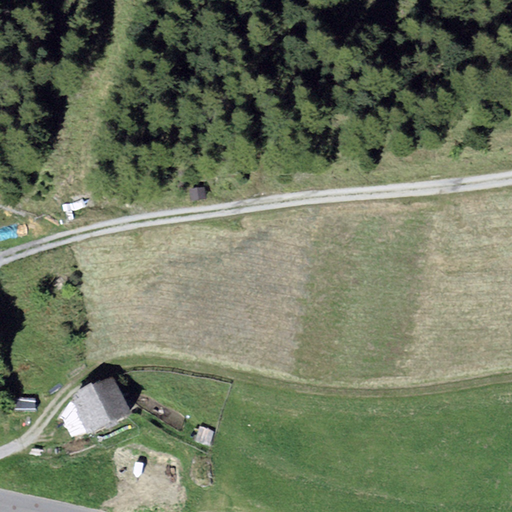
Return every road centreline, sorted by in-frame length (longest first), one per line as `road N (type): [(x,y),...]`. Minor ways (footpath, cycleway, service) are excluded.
road 1 (track): [(511,374),(384,392),(318,389),(129,354),(96,363),(0,448)]
road 2 (track): [(0,257),(74,226),(511,169)]
